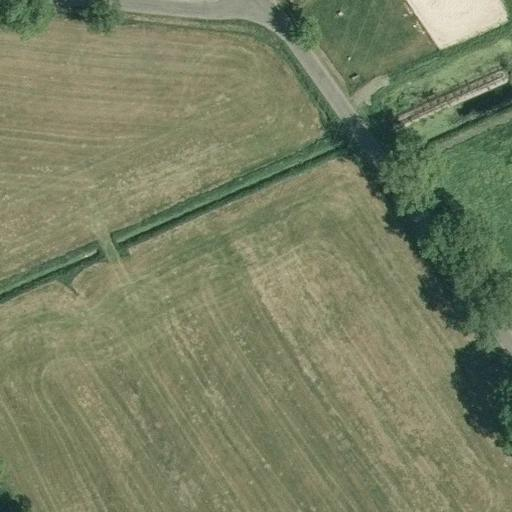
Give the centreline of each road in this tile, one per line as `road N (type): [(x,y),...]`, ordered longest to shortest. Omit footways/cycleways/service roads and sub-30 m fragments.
road 1 (unclassified): [(511,351),(267,5)]
road 2 (unclassified): [(80,0),(206,11),(267,5)]
